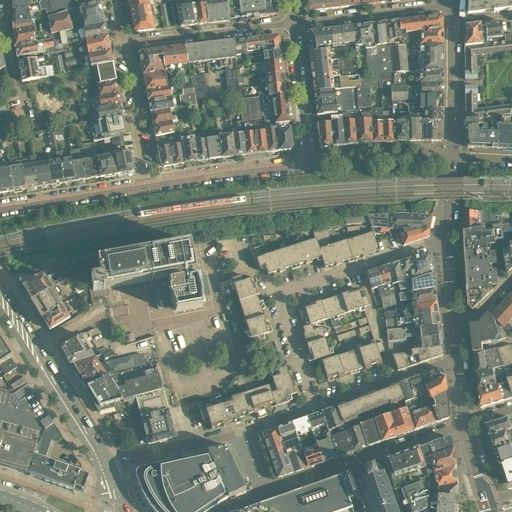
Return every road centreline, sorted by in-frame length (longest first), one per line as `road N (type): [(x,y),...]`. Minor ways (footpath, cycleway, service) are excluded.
road 1 (residential): [(446,236),(277,292),(314,407)]
road 2 (residential): [(463,423),(263,493)]
road 3 (residential): [(291,24),(123,42)]
road 4 (residential): [(146,186),(309,165)]
road 5 (residential): [(453,4),(291,24)]
road 6 (residential): [(314,407),(456,357)]
road 7 (residential): [(0,209),(146,186)]
road 8 (residential): [(123,42),(139,103),(135,127),(146,186)]
road 9 (residential): [(241,431),(103,467)]
road 10 (residential): [(309,165),(291,24)]
road 11 (residential): [(309,165),(450,159)]
road 12 (tertiary): [(450,159),(452,22)]
